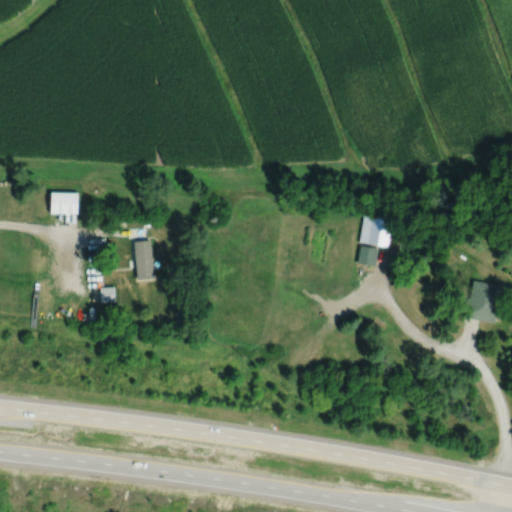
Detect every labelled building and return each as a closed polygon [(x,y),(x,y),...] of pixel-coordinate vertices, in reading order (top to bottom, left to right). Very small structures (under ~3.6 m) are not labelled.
[(15,186),(14,195),(24,197),(26,188),(15,186)] [(50,191),(50,214),(77,214),(77,192),(50,191)] [(363,215),(358,242),(387,247),(391,221),(363,215)] [(132,242),(135,280),(152,279),(149,240),(132,242)] [(359,246),(356,264),(374,266),(377,249),(359,246)] [(472,281),(469,298),(466,298),(463,315),(493,321),(495,312),(503,314),(505,305),(497,303),(500,286),(472,281)] [(92,287),(93,301),(114,300),(113,287),(92,287)]
